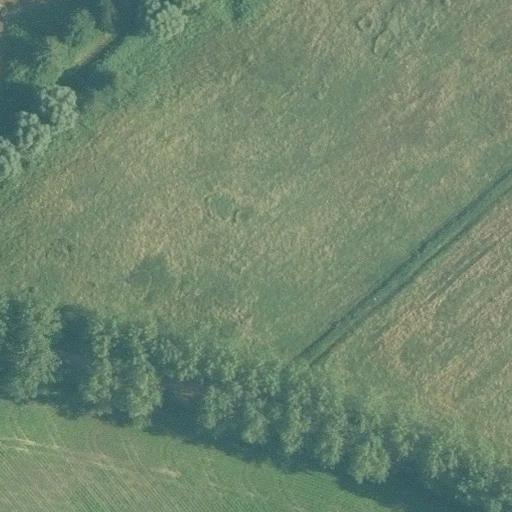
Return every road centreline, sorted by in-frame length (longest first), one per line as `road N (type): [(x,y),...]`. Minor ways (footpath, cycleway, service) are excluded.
road 1 (track): [(511,499),(270,406),(0,351)]
road 2 (unknown): [(176,0),(0,159)]
